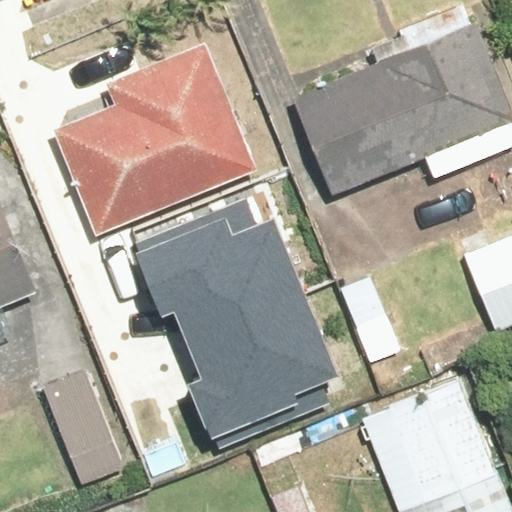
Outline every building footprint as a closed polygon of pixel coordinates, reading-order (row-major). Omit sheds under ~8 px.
[(465,29),(285,99),(323,196),(503,126),(465,29)] [(110,95),(49,121),(95,229),(256,162),(200,31),(101,73),(110,95)] [(249,184),(130,230),(161,310),(181,303),(207,370),(192,376),(211,424),(328,380),(323,364),(342,357),(282,201),(259,210),(249,184)] [(0,221),(0,306),(30,294),(0,221)] [(511,236),(469,255),(506,338),(511,334),(511,236)] [(100,367),(49,385),(83,486),(134,469),(100,367)] [(325,511),(315,483),(279,495),(284,511),(325,511)]
